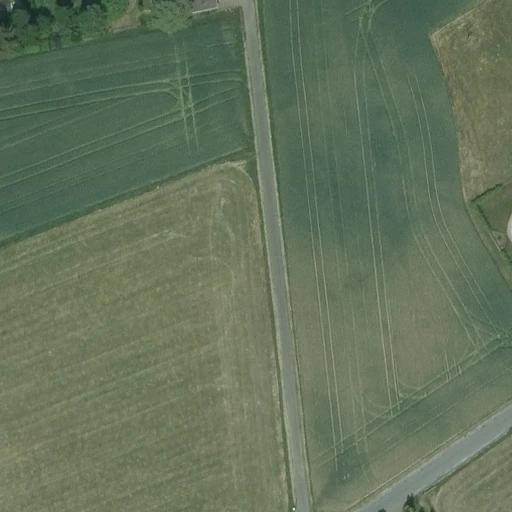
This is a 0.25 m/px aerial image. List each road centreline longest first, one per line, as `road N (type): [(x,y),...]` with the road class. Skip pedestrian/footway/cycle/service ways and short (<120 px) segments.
road 1 (track): [(248,0),(304,511)]
road 2 (unclassified): [(372,511),(511,416)]
